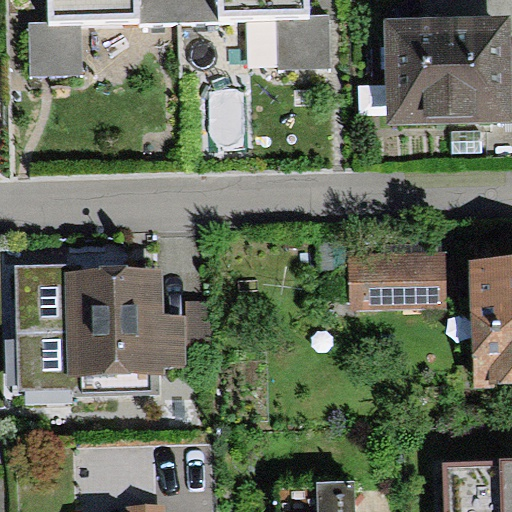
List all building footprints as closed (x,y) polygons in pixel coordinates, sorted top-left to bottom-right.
[(48,0),(50,24),(30,24),(30,77),(82,76),(81,24),(180,23),(180,0),(48,0)] [(310,0),(180,0),(180,23),(249,21),(250,72),(329,70),(328,17),(310,17),(310,0)] [(448,25),(449,132),(511,131),(511,24),(468,25),(448,25)] [(387,133),(449,132),(448,25),(430,25),(385,26),(387,133)] [(169,320),(168,274),(64,277),(63,263),(10,264),(13,373),(72,372),(73,393),(171,391),(170,368),(191,368),(190,319),(169,320)] [(449,313),(449,264),(350,265),(350,314),(449,313)] [(511,272),(477,274),(480,389),(511,387),(511,272)] [(511,511),(511,471),(430,473),(430,511),(511,511)]
